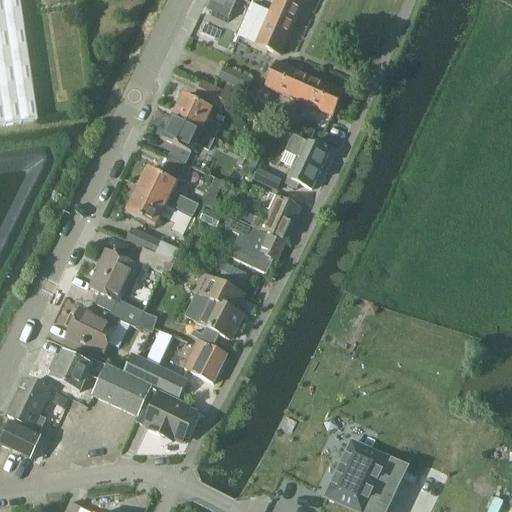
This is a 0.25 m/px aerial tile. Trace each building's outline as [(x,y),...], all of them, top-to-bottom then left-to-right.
[(0,0),(0,126),(36,121),(17,0),(0,0)] [(228,19),(231,12),(237,0),(212,0),(211,3),(207,10),(228,19)] [(276,0),(271,13),(294,23),(304,0),(276,0)] [(280,56),(294,23),(271,13),(256,46),(280,56)] [(266,88),(299,103),(309,78),(277,64),(266,88)] [(225,68),(219,79),(249,93),(254,82),(225,68)] [(332,117),(342,93),(309,78),(299,103),(332,117)] [(230,96),(203,84),(196,99),(223,111),(230,96)] [(213,110),(184,96),(173,119),(215,139),(220,128),(208,122),(213,110)] [(275,108),(272,115),(286,120),(289,114),(275,108)] [(302,120),(289,114),(286,120),(300,126),(302,120)] [(208,152),(215,139),(173,119),(162,141),(192,155),(196,146),(208,152)] [(305,119),(301,127),(309,131),(313,123),(305,119)] [(312,191),(329,155),(306,144),(307,143),(293,136),(285,153),(298,159),(288,180),(290,181),(288,186),(296,190),(299,185),(312,191)] [(327,145),(333,148),(336,141),(330,138),(327,145)] [(255,143),(249,157),(259,161),(265,148),(255,143)] [(252,175),(259,161),(249,157),(243,170),(252,175)] [(184,183),(190,170),(168,159),(162,172),(184,183)] [(188,167),(202,174),(206,167),(191,160),(188,167)] [(177,184),(148,170),(137,193),(190,219),(198,205),(187,199),(186,201),(172,194),(177,184)] [(281,181),(258,170),(253,181),(276,192),(281,181)] [(184,231),(190,219),(137,193),(126,214),(155,228),(161,216),(175,223),(174,226),(184,231)] [(271,213),(266,224),(256,219),(252,228),(262,232),(261,233),(269,237),(268,237),(285,245),(302,210),(270,195),(263,209),(271,213)] [(243,212),(238,222),(245,226),(245,225),(252,228),(256,219),(243,212)] [(262,232),(252,228),(245,225),(245,226),(233,251),(258,262),(261,255),(277,263),(285,245),(268,237),(269,237),(261,233),(262,232)] [(126,242),(143,250),(155,255),(161,243),(132,230),(126,242)] [(179,252),(161,243),(155,255),(174,264),(179,252)] [(174,264),(155,255),(143,250),(137,264),(168,278),(174,264)] [(112,314),(109,319),(135,332),(144,315),(119,303),(136,267),(108,253),(90,290),(100,295),(96,303),(97,307),(112,314)] [(219,281),(241,292),(248,278),(225,267),(219,281)] [(242,317),(235,313),(242,298),(205,279),(196,295),(213,304),(200,328),(229,342),(242,317)] [(66,338),(104,356),(117,328),(80,310),(66,338)] [(213,385),(227,357),(206,346),(206,347),(198,343),(184,371),(193,375),(192,375),(213,385)] [(80,393),(89,374),(94,377),(100,365),(88,359),(85,365),(63,355),(60,359),(56,357),(49,372),(53,374),(51,379),(80,393)] [(122,373),(149,386),(158,368),(131,355),(122,373)] [(94,397),(137,418),(150,389),(100,365),(94,377),(102,380),(94,397)] [(186,382),(158,368),(149,386),(178,400),(186,382)] [(26,395),(19,392),(9,414),(6,420),(28,430),(27,433),(38,438),(42,429),(46,421),(39,418),(51,391),(32,382),(26,395)] [(182,404),(171,399),(150,389),(137,418),(139,419),(137,422),(150,428),(148,432),(163,439),(164,435),(182,444),(196,416),(180,409),(182,404)] [(58,394),(53,405),(66,411),(71,400),(58,394)] [(342,408),(320,464),(358,478),(376,486),(398,430),(379,422),(342,408)] [(32,461),(42,440),(38,438),(27,433),(8,424),(0,441),(0,445),(26,458),(32,461)] [(488,489),(480,511),(495,511),(502,494),(488,489)]
